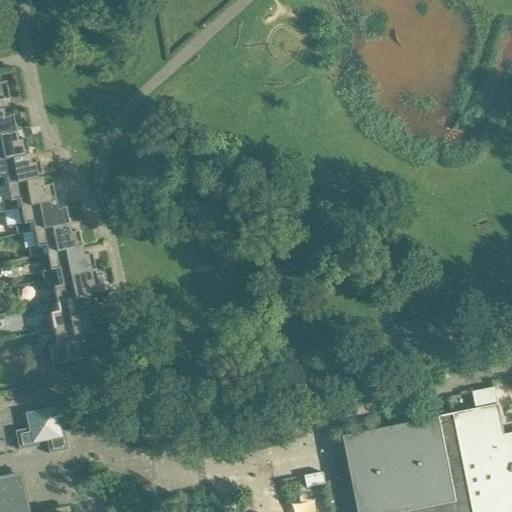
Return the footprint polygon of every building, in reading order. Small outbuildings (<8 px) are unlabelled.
[(0,107),(2,107),(0,101),(9,99),(5,82),(0,83),(0,107)] [(0,135),(15,132),(12,116),(4,117),(2,107),(0,107),(0,135)] [(0,161),(28,155),(25,139),(17,140),(15,132),(0,135),(0,161)] [(7,184),(42,178),(38,162),(30,164),(28,155),(0,161),(0,185),(7,185),(7,184)] [(0,211),(55,201),(52,185),(43,186),(42,178),(7,184),(7,185),(0,185),(0,211)] [(33,232),(68,225),(65,208),(56,210),(55,201),(0,211),(0,213),(4,213),(7,227),(15,225),(17,235),(33,232)] [(46,253),(81,246),(78,231),(70,233),(68,225),(33,232),(36,246),(28,247),(30,258),(46,254),(46,253)] [(43,280),(94,270),(91,254),(83,256),(81,246),(46,253),(46,254),(49,268),(41,269),(43,280)] [(56,305),(91,298),(90,289),(98,287),(94,270),(43,280),(45,289),(53,288),(56,304),(56,305)] [(53,332),(88,325),(86,315),(95,313),(91,298),(56,305),(56,304),(40,307),(42,317),(50,316),(53,332)] [(56,346),(48,348),(52,365),(86,358),(84,350),(101,347),(98,330),(90,331),(88,325),(53,332),(56,346)] [(511,511),(511,433),(505,435),(495,388),(473,392),(473,393),(476,409),(454,414),(439,417),(440,418),(344,437),(348,458),(334,461),(336,473),(344,511),(511,511)] [(72,420),(68,401),(49,405),(50,409),(25,414),(28,429),(15,431),(19,450),(38,446),(37,443),(46,441),(49,454),(68,450),(64,431),(61,432),(59,423),(72,420)] [(232,460),(307,437),(300,415),(226,438),(232,460)] [(326,485),(324,475),(323,472),(305,476),(308,488),(326,485)] [(0,511),(23,511),(18,487),(5,489),(2,476),(0,476),(0,511)] [(319,511),(315,498),(295,504),(297,511),(319,511)]
